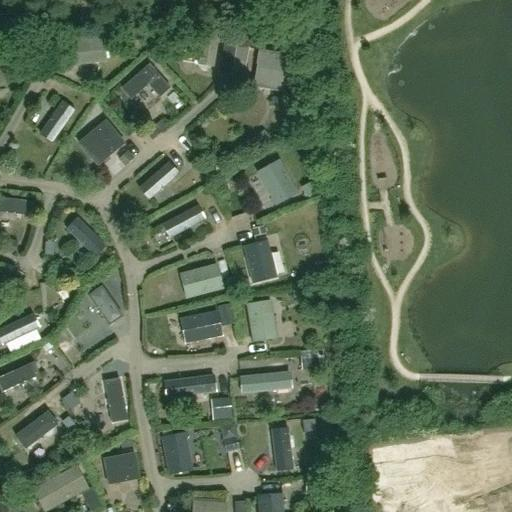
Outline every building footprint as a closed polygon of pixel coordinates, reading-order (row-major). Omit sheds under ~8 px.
[(218,36),(186,31),(184,43),(200,45),(197,65),(212,67),(218,36)] [(68,42),(71,66),(105,62),(102,38),(68,42)] [(234,64),(246,68),(251,47),(239,44),(234,64)] [(289,55),(257,50),(255,68),(252,89),(283,93),(289,55)] [(131,99),(147,84),(158,97),(169,87),(149,64),(122,88),(131,99)] [(39,130),(53,140),(75,108),(61,98),(39,130)] [(88,155),(99,145),(108,157),(124,144),(104,121),(78,143),(88,155)] [(138,186),(147,196),(179,171),(170,161),(138,186)] [(296,194),(278,161),(257,173),(275,206),(296,194)] [(0,197),(0,213),(31,217),(32,201),(0,197)] [(163,221),(170,236),(206,218),(199,203),(163,221)] [(73,219),(61,230),(89,260),(101,248),(73,219)] [(243,247),(252,284),(275,278),(266,241),(243,247)] [(186,299),(222,289),(216,265),(179,275),(186,299)] [(102,283),(88,293),(109,324),(123,314),(102,283)] [(246,305),(252,342),(276,338),(270,301),(246,305)] [(34,311),(0,327),(0,334),(4,342),(41,324),(34,311)] [(217,313),(180,320),(185,344),(222,336),(217,313)] [(0,374),(0,390),(1,391),(41,374),(34,359),(0,374)] [(241,374),(243,391),(292,387),(290,369),(241,374)] [(166,381),(168,397),(217,390),(215,374),(166,381)] [(121,377),(105,380),(112,420),(128,417),(121,377)] [(14,435),(26,449),(60,422),(48,407),(14,435)] [(289,426),(272,429),(277,467),(295,464),(289,426)] [(168,475),(192,470),(185,433),(161,438),(168,475)] [(134,453),(102,458),(106,486),(139,480),(134,453)] [(91,487),(88,488),(75,465),(33,490),(44,511),(46,511),(80,494),(89,511),(92,511),(101,508),(91,487)] [(258,511),(282,511),(281,494),(257,496),(258,511)] [(192,511),(222,511),(223,502),(193,500),(192,511)]
